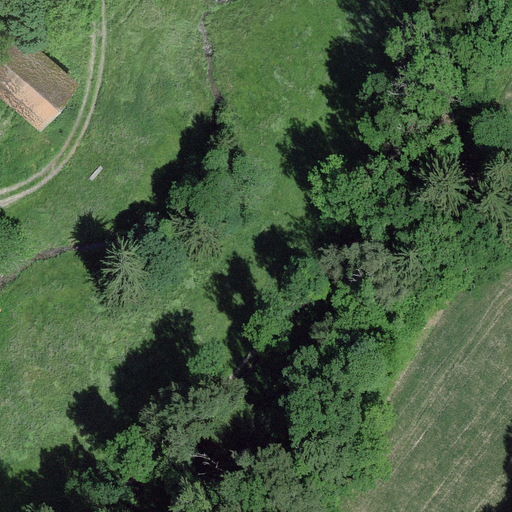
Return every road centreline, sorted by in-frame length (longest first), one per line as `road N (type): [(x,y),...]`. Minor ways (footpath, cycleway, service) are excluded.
road 1 (track): [(97,511),(203,416),(339,255),(436,187),(511,180)]
road 2 (track): [(98,0),(101,49),(81,125),(49,171),(0,199)]
